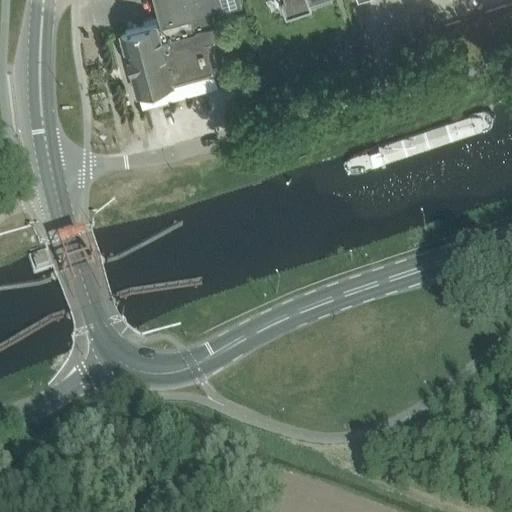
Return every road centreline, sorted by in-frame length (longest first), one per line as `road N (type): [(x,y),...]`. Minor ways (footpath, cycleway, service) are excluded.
road 1 (unclassified): [(53,184),(511,56)]
road 2 (secondary): [(511,244),(292,317),(195,368),(162,376),(116,358)]
road 3 (secondary): [(116,358),(102,339),(53,184)]
road 4 (secondary): [(53,184),(43,124),(44,0)]
road 5 (unclassified): [(0,419),(49,405),(116,358)]
